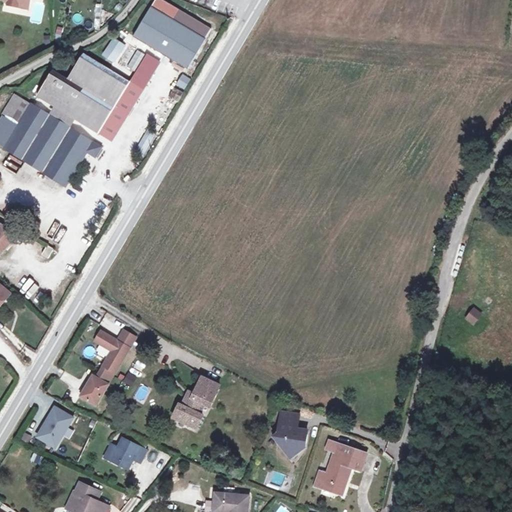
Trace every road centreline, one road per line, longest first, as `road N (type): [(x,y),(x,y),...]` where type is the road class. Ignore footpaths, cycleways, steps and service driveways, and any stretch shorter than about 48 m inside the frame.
road 1 (secondary): [(0,434),(260,0)]
road 2 (unclassified): [(392,511),(457,229),(511,130)]
road 3 (residential): [(134,0),(109,31),(0,90)]
